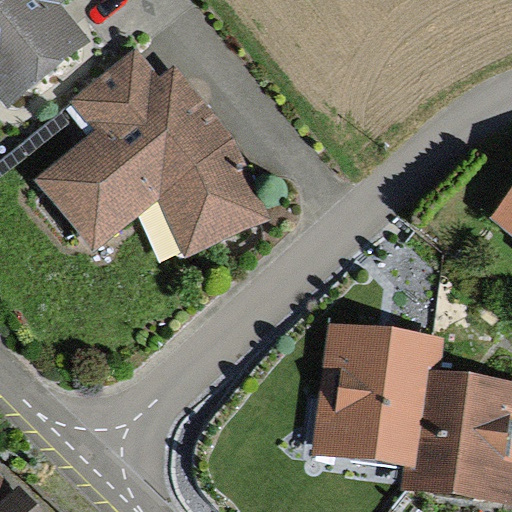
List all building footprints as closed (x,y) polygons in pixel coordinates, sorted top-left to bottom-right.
[(0,0),(0,106),(6,114),(91,46),(63,12),(77,0),(0,0)] [(96,251),(160,202),(186,259),(269,221),(233,145),(178,73),(154,91),(131,61),(75,104),(100,136),(42,181),(96,251)] [(511,203),(496,227),(511,238),(511,203)] [(447,346),(327,330),(310,460),(406,473),(418,474),(432,376),(443,378),(447,346)] [(511,387),(443,378),(432,376),(418,474),(406,473),(403,496),(511,511),(511,387)] [(0,511),(28,511),(0,481),(0,511)]
